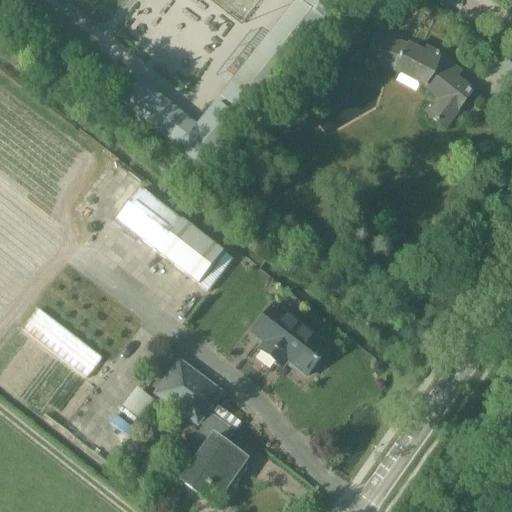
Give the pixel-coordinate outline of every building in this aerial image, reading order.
[(294,0),(230,81),(257,103),(321,23),(339,0),(303,0),(301,3),(298,0),(294,0)] [(440,101),(427,117),(443,130),(456,115),(472,93),(453,79),(458,73),(441,60),(426,51),(424,56),(407,47),(377,38),(367,62),(394,71),(427,87),(440,101)] [(185,138),(123,88),(106,110),(193,180),(238,124),(212,104),(185,138)] [(231,261),(139,190),(115,222),(207,292),(231,261)] [(273,307),(252,334),(265,344),(259,352),(281,368),(287,361),(308,377),(329,350),(273,307)] [(39,310),(22,331),(86,380),(102,359),(39,310)] [(179,360),(152,395),(197,429),(224,393),(179,360)] [(224,447),(234,432),(211,416),(193,441),(206,449),(181,484),(213,506),(245,462),(224,447)]
